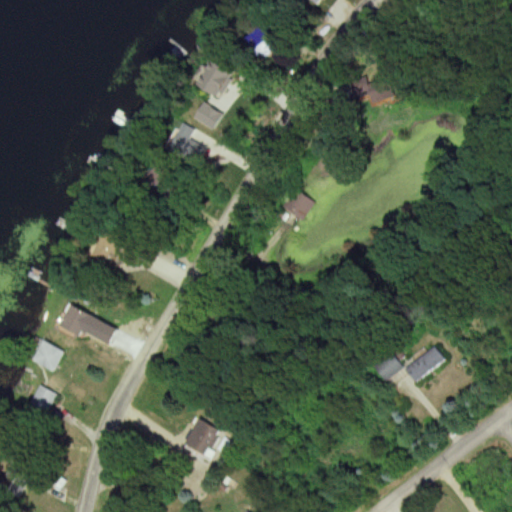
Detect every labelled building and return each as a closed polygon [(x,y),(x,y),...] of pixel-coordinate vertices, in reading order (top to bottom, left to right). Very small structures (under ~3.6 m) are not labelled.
[(252,41),(272,57),(289,37),(268,21),(252,41)] [(208,147),(181,131),(171,149),(198,164),(208,147)] [(152,183),(173,195),(183,177),(162,165),(152,183)] [(319,203),(302,190),(289,207),(306,220),(319,203)] [(99,256),(114,264),(119,253),(140,263),(148,247),(113,229),(99,256)] [(105,325),(75,303),(61,322),(83,339),(90,329),(98,335),(105,325)] [(39,360),(58,372),(70,353),(50,341),(39,360)] [(408,369),(418,383),(448,360),(438,347),(408,369)] [(407,369),(395,353),(378,365),(390,381),(407,369)] [(48,416),(60,394),(44,385),(32,407),(48,416)] [(212,460),(226,432),(203,420),(188,448),(212,460)] [(43,467),(25,456),(6,487),(24,498),(43,467)]
